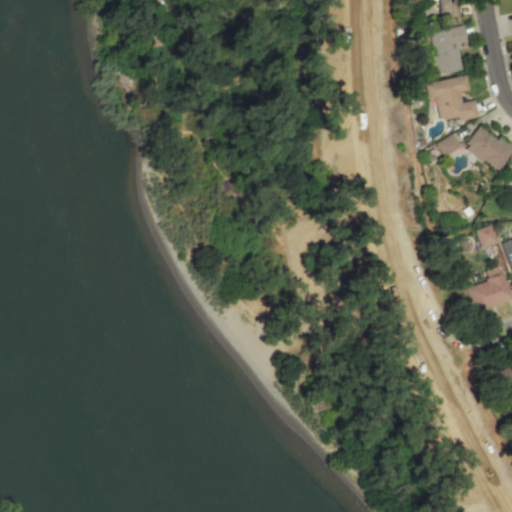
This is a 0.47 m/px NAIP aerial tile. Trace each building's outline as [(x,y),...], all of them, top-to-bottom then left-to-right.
[(439,0),(437,16),(448,17),(450,0),(439,0)] [(454,43),(462,42),(460,26),(426,31),(428,46),(425,46),(427,61),(423,61),(425,75),(458,70),(454,43)] [(421,83),(424,98),(431,97),(436,120),(453,117),(454,121),(474,117),(470,99),(458,102),(456,91),(466,89),(463,75),(421,83)] [(509,150),(476,125),(460,147),(494,171),(509,150)] [(440,156),(457,147),(450,133),(432,142),(440,156)] [(495,242),(488,224),(472,230),(478,248),(495,242)] [(511,243),(510,237),(497,241),(511,280),(511,243)] [(508,301),(499,266),(481,270),(484,281),(463,286),(469,311),(508,301)] [(511,400),(511,378),(508,367),(493,372),(503,403),(511,400)]
